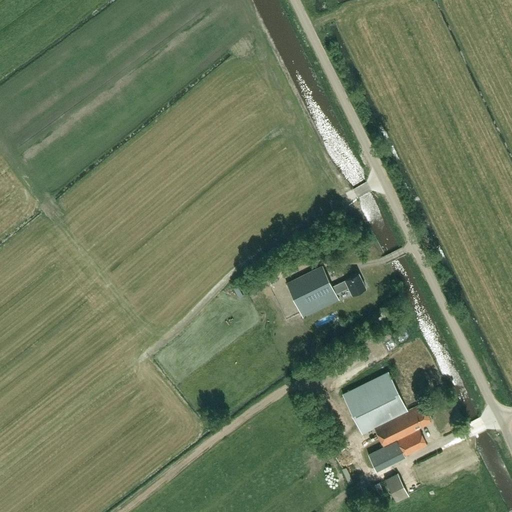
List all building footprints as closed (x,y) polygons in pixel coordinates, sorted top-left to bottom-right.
[(351,294),(365,288),(357,273),(343,280),(344,281),(332,287),(322,267),(286,284),(303,318),(338,301),(336,295),(348,288),(351,294)] [(280,295),(284,306),(291,304),(287,293),(280,295)] [(402,341),(408,339),(406,330),(400,331),(402,341)] [(388,371),(342,394),(361,432),(362,433),(374,427),(384,446),(368,454),(376,470),(399,458),(427,445),(418,427),(431,421),(423,405),(414,409),(413,407),(407,410),(388,371)] [(346,469),(340,471),(345,486),(352,483),(346,469)]
